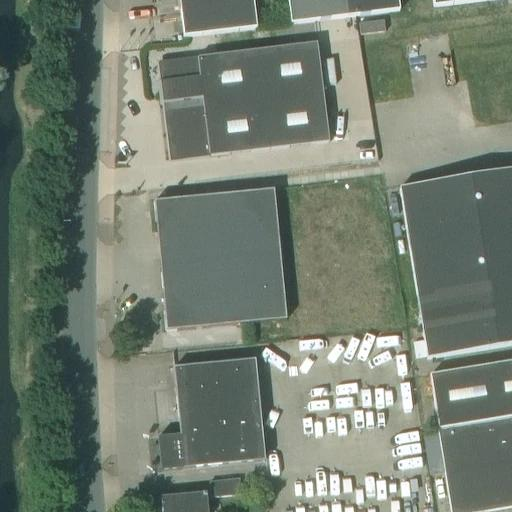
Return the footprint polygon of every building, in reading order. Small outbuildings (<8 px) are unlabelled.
[(177,0),(182,39),(256,30),(251,0),(286,0),(289,26),(343,20),(340,0),(177,0)] [(340,0),(343,20),(398,13),(396,0),(340,0)] [(430,0),(432,9),(502,0),(430,0)] [(383,22),(359,25),(360,36),(385,33),(383,22)] [(197,60),(158,65),(170,163),(209,158),(209,159),(329,144),(317,45),(197,59),(197,60)] [(511,171),(399,189),(426,361),(511,347),(511,171)] [(273,192),(153,204),(165,333),(286,322),(273,192)] [(254,362),(173,370),(172,370),(179,438),(158,440),(162,474),(265,464),(254,362)] [(511,363),(429,377),(437,432),(438,435),(444,474),(450,511),(494,511),(511,509),(511,363)] [(438,435),(423,437),(429,477),(444,474),(438,435)] [(238,481),(208,484),(210,500),(240,497),(238,481)] [(206,511),(205,495),(160,499),(161,511),(206,511)]
